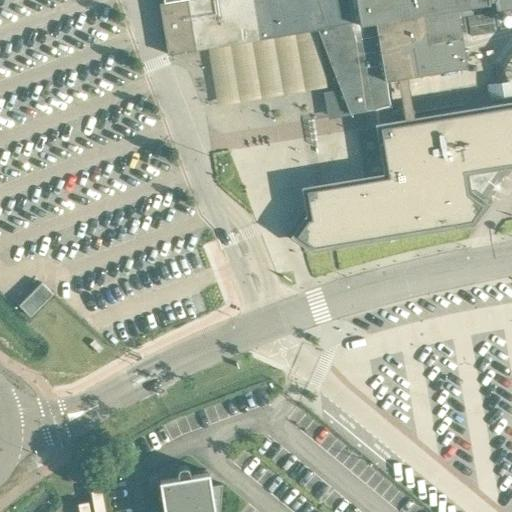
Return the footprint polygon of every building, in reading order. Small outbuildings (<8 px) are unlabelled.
[(511,0),(163,0),(164,1),(159,2),(168,54),(195,50),(229,44),(317,29),(318,29),(350,113),(391,106),(386,79),(446,69),(466,66),(456,7),(457,7),(457,5),(487,0),(494,0),(496,10),(511,7),(511,0)] [(260,104),(210,113),(222,182),(303,168),(307,188),(305,188),(310,217),(307,217),(295,234),(312,246),(472,220),(484,203),(467,191),(460,192),(456,171),(511,162),(511,102),(379,125),(387,175),(316,187),(312,167),(361,159),(354,119),(265,134),(260,104)] [(50,296),(38,285),(16,308),(27,319),(50,296)] [(39,319),(66,345),(82,329),(55,302),(39,319)] [(161,494),(157,494),(158,496),(163,495),(165,511),(220,511),(223,485),(223,483),(211,485),(209,472),(190,475),(190,474),(189,470),(188,468),(187,467),(185,465),(183,465),(181,465),(179,466),(178,468),(177,470),(177,472),(178,476),(178,477),(160,480),(163,493),(161,494)]
